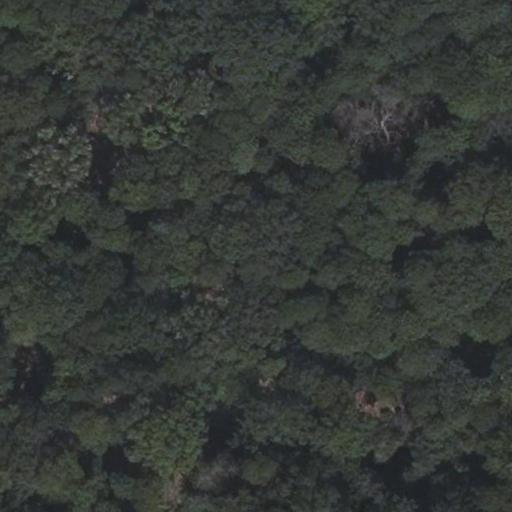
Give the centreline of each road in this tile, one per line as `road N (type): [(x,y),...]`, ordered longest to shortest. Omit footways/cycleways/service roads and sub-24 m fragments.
road 1 (track): [(313,0),(0,251)]
road 2 (track): [(313,511),(511,443)]
